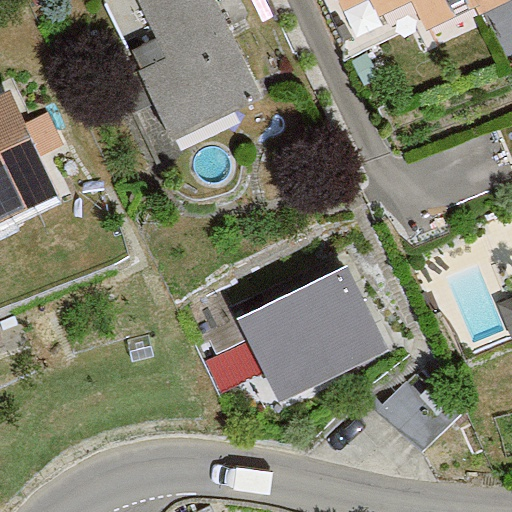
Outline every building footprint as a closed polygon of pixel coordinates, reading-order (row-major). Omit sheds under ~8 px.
[(32,0),(37,9),(55,0),(32,0)] [(215,0),(141,0),(155,29),(127,42),(170,131),(259,89),(215,0)] [(481,0),(344,0),(352,14),(376,3),(385,21),(419,5),(433,34),(485,9),(481,0)] [(511,0),(481,0),(485,9),(489,17),(511,5),(511,0)] [(0,213),(59,186),(9,79),(0,83),(0,213)] [(397,360),(355,274),(243,328),(285,415),(397,360)] [(425,379),(387,418),(430,460),(468,420),(425,379)]
